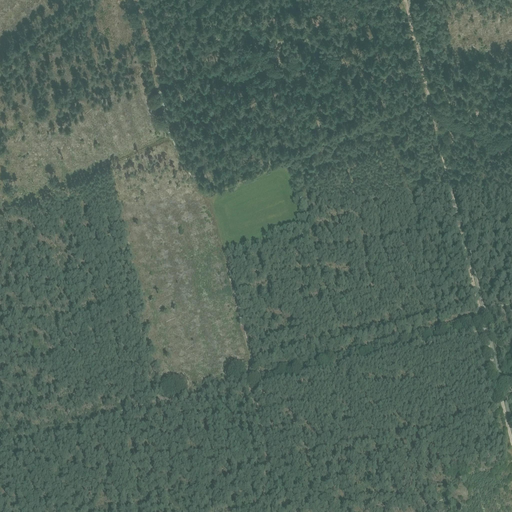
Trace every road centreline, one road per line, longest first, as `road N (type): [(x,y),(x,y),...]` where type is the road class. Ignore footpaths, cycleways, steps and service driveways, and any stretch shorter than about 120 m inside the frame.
road 1 (track): [(479,310),(404,0)]
road 2 (track): [(511,447),(479,310)]
